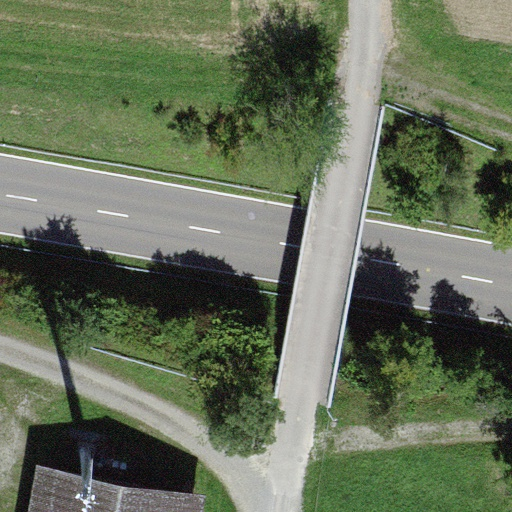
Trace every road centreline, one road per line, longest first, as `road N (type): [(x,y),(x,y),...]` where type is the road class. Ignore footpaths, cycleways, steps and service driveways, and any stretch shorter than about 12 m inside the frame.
road 1 (track): [(0,58),(151,76),(370,63),(433,75),(511,125)]
road 2 (primary): [(511,286),(0,198)]
road 3 (track): [(375,0),(364,113),(287,493)]
road 4 (track): [(0,350),(190,434),(287,493)]
road 5 (track): [(511,428),(297,441)]
